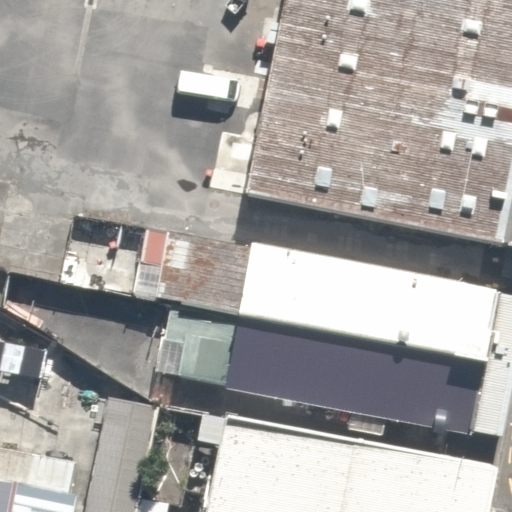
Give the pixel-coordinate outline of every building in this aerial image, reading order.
[(496,0),(227,0),(191,200),(452,247),(496,0)] [(441,288),(184,242),(158,391),(414,437),(441,288)] [(42,326),(0,320),(0,382),(34,387),(42,326)] [(454,511),(464,459),(228,416),(209,511),(454,511)] [(26,463),(0,457),(0,511),(91,511),(102,461),(29,447),(26,463)]
